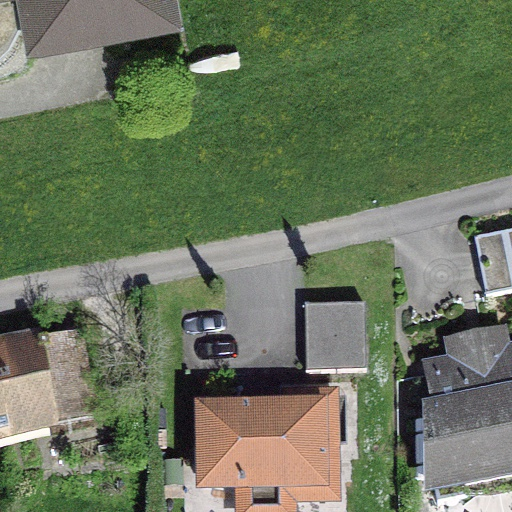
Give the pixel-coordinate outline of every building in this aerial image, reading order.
[(22,0),(30,43),(102,30),(100,15),(166,4),(164,0),(22,0)] [(511,234),(471,242),(483,301),(511,295),(511,234)] [(312,309),(310,375),(369,376),(370,310),(312,309)] [(0,434),(90,418),(75,339),(35,347),(35,345),(0,350),(0,434)] [(511,355),(423,372),(431,416),(424,418),(425,492),(431,490),(434,508),(464,502),(476,481),(508,475),(511,478),(511,355)] [(320,409),(191,412),(194,503),(323,499),(320,409)]
